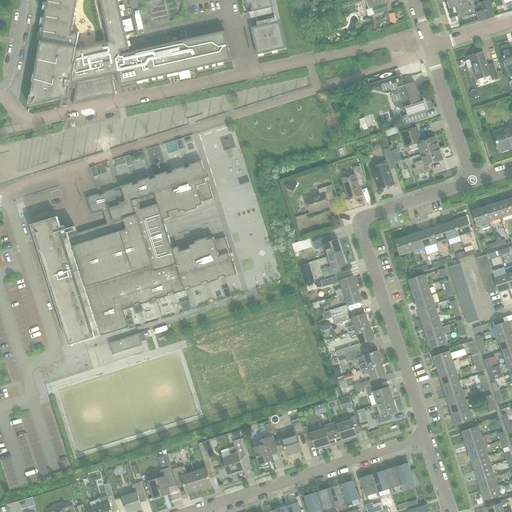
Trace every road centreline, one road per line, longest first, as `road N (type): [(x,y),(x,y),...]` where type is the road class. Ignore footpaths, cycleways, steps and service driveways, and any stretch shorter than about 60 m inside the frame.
road 1 (residential): [(421,438),(358,224),(470,180)]
road 2 (residential): [(192,511),(421,438)]
road 3 (residential): [(470,180),(426,44)]
road 4 (residential): [(234,20),(142,39),(133,0)]
